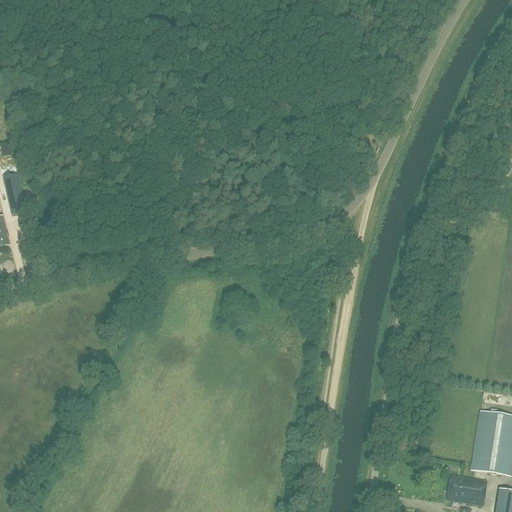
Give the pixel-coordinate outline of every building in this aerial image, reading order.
[(15,158),(15,147),(5,147),(5,159),(15,158)] [(11,214),(24,210),(15,175),(1,179),(11,214)] [(0,216),(0,248),(9,246),(2,216),(0,216)] [(511,417),(480,412),(471,471),(510,477),(511,462),(511,417)] [(485,482),(460,479),(450,477),(446,501),(482,506),(485,482)] [(511,511),(511,492),(498,490),(495,511),(511,511)]
